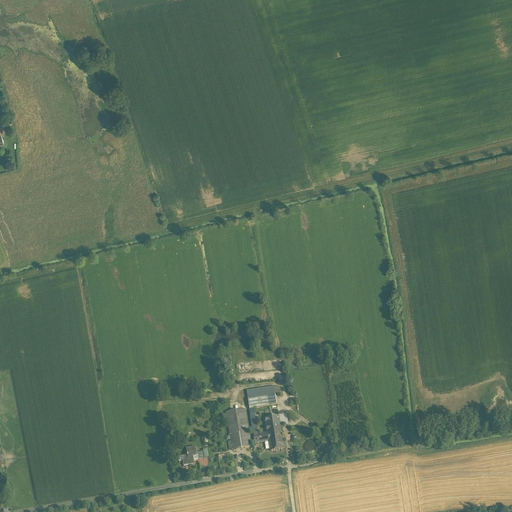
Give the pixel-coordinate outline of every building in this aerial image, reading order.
[(248,400),(251,414),(254,413),(278,409),(276,396),(248,400)] [(226,413),(232,450),(252,447),(246,409),(226,413)] [(279,416),(279,417),(280,426),(288,425),(286,415),(279,416)] [(268,433),(269,439),(282,437),(280,426),(279,417),(266,419),(268,433)] [(266,442),(269,441),(269,439),(268,433),(258,435),(254,436),(255,444),(266,442)] [(284,450),(282,437),(269,439),(269,441),(271,450),(271,452),(284,450)] [(181,456),(183,466),(194,464),(193,457),(197,456),(195,447),(186,449),(187,455),(181,456)]
